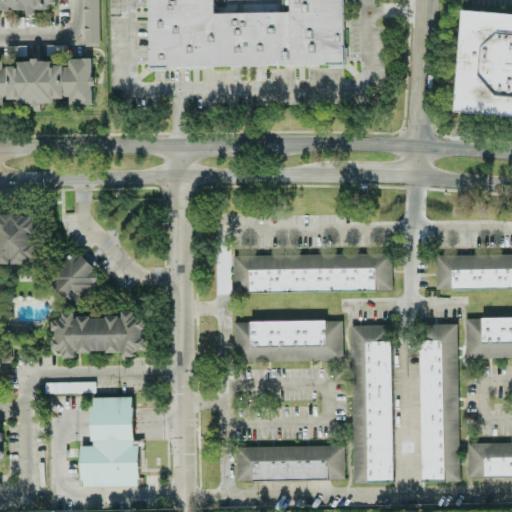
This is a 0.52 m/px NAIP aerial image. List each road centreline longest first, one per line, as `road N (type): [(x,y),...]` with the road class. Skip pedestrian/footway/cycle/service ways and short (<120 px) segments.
road 1 (residential): [(181,143),(184,511)]
road 2 (secondary): [(0,180),(335,177)]
road 3 (secondary): [(511,151),(270,143)]
road 4 (secondary): [(181,143),(0,146)]
road 5 (tertiary): [(417,178),(426,0)]
road 6 (residential): [(406,305),(417,178)]
